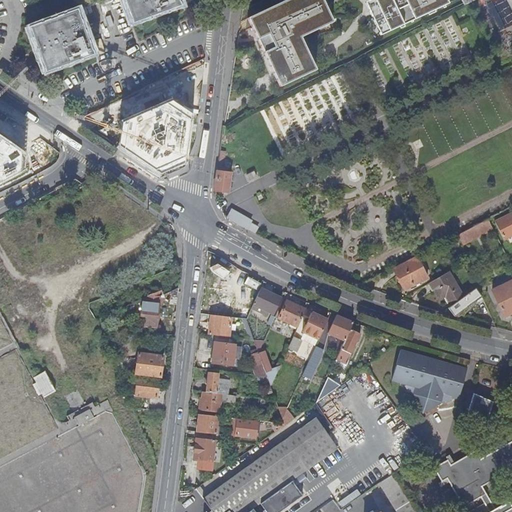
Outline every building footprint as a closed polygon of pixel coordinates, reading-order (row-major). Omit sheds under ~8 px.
[(123,0),(132,24),(181,6),(178,0),(123,0)] [(322,0),(287,0),(247,18),(275,81),(278,88),(316,71),(301,38),(333,24),(322,0)] [(445,0),(372,0),(366,3),(381,36),(448,7),(445,0)] [(93,54),(77,10),(29,27),(45,72),(93,54)] [(171,100),(121,121),(119,145),(160,173),(184,163),(190,114),(171,100)] [(24,151),(0,135),(0,183),(25,171),(24,151)] [(223,167),(218,167),(215,191),(228,192),(230,174),(223,173),(223,167)] [(232,210),(227,219),(247,230),(251,222),(232,210)] [(511,235),(511,211),(496,218),(504,239),(511,235)] [(488,220),(458,235),(463,245),(493,230),(488,220)] [(416,257),(393,269),(405,291),(428,279),(416,257)] [(172,280),(169,272),(108,300),(111,306),(123,300),(123,302),(151,289),(152,292),(164,287),(162,284),(172,280)] [(449,273),(430,284),(439,300),(446,296),(452,306),(463,298),(449,273)] [(511,281),(492,291),(504,317),(511,313),(511,281)] [(280,298),(260,288),(251,308),(267,315),(269,312),(273,314),(280,298)] [(162,299),(161,289),(139,300),(141,303),(142,303),(140,316),(143,317),(143,319),(145,320),(145,326),(156,327),(158,305),(162,299)] [(452,306),(448,308),(455,317),(458,317),(469,310),(467,307),(482,298),(475,289),(463,298),(452,306)] [(297,327),(305,310),(285,301),(277,318),(297,327)] [(318,339),(327,320),(311,312),(302,332),(318,339)] [(208,334),(229,337),(231,317),(210,314),(208,334)] [(349,329),(352,322),(335,315),(327,333),(344,340),(349,329)] [(0,350),(13,343),(0,318),(0,350)] [(247,338),(253,338),(249,326),(243,327),(247,338)] [(359,334),(349,329),(344,340),(335,359),(345,364),(359,334)] [(301,340),(293,336),(288,347),(296,351),(301,340)] [(252,355),(258,353),(254,340),(248,342),(252,355)] [(234,344),(214,342),(212,363),(232,365),(234,344)] [(315,346),(306,364),(315,368),(323,350),(315,346)] [(34,384),(16,350),(0,358),(0,459),(58,429),(40,395),(42,393),(44,397),(56,392),(45,372),(34,378),(36,383),(34,384)] [(435,364),(436,360),(398,350),(390,380),(405,384),(416,404),(431,408),(450,397),(457,399),(466,368),(443,362),(442,366),(435,364)] [(162,356),(138,353),(135,374),(159,377),(162,356)] [(262,363),(258,353),(252,355),(255,365),(262,363)] [(206,382),(205,391),(220,393),(225,394),(227,394),(229,380),(227,380),(227,375),(218,374),(217,374),(207,373),(207,379),(206,382)] [(156,398),(159,379),(137,377),(135,396),(127,395),(133,408),(140,409),(147,409),(148,398),(156,398)] [(315,403),(339,386),(328,377),(315,403)] [(269,395),(273,394),(270,386),(269,382),(264,384),(269,395)] [(342,388),(319,403),(337,429),(360,413),(342,388)] [(205,391),(203,391),(202,399),(202,402),(199,402),(199,409),(218,411),(220,393),(205,391)] [(491,401),(474,394),(471,404),(469,404),(466,414),(486,420),(491,401)] [(431,408),(416,404),(421,412),(431,408)] [(162,422),(164,411),(147,409),(140,409),(139,418),(141,425),(142,425),(142,427),(144,430),(144,431),(143,432),(157,465),(161,430),(151,429),(152,421),(162,422)] [(391,409),(372,421),(393,452),(412,439),(391,409)] [(79,426),(93,418),(89,411),(75,418),(79,426)] [(105,412),(93,418),(79,426),(17,459),(0,467),(0,511),(137,511),(143,478),(141,470),(111,414),(105,412)] [(196,431),(216,434),(218,416),(198,414),(196,431)] [(256,441),(258,422),(230,418),(228,436),(233,436),(234,438),(256,441)] [(337,448),(327,434),(316,418),(301,429),(285,440),(306,470),(337,448)] [(214,440),(196,438),(193,459),(198,460),(212,461),(214,440)] [(292,481),(306,470),(285,440),(203,499),(212,511),(210,511),(248,511),(253,509),(260,504),(292,481)] [(511,511),(511,508),(508,502),(494,510),(481,487),(511,469),(511,442),(507,445),(481,460),(475,451),(450,465),(448,461),(438,466),(437,467),(436,470),(436,473),(442,483),(447,480),(463,508),(480,498),(487,511),(511,511)] [(211,470),(212,461),(198,460),(197,468),(211,470)] [(415,511),(392,475),(378,484),(396,511),(415,511)] [(203,496),(213,490),(207,481),(197,487),(203,496)] [(248,511),(279,511),(302,496),(292,481),(260,504),(264,510),(260,511),(254,511),(253,509),(248,511)]
